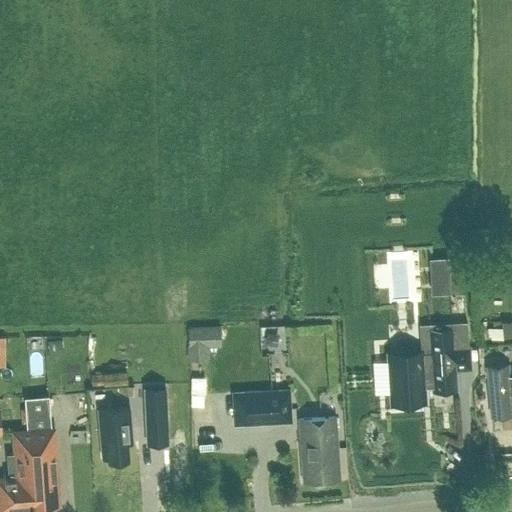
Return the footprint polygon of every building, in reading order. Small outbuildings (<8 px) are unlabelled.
[(445,257),(429,258),(431,292),(447,291),(445,257)] [(304,269),(321,269),(321,258),(304,258),(304,269)] [(511,336),(511,319),(501,320),(501,337),(511,336)] [(186,346),(187,360),(209,359),(208,347),(220,346),(219,324),(186,326),(188,346),(186,346)] [(454,388),(453,368),(470,367),(468,346),(452,347),(450,326),(429,328),(430,353),(420,354),(420,352),(388,354),(391,402),(423,400),(422,385),(432,384),(432,390),(454,388)] [(511,371),(507,372),(506,361),(486,362),(490,414),(511,411),(511,371)] [(126,384),(125,371),(103,372),(103,373),(90,374),(91,386),(126,384)] [(78,389),(64,390),(66,430),(80,429),(78,389)] [(163,389),(143,389),(144,444),(164,443),(163,389)] [(287,390),(234,393),(235,421),(274,419),(288,419),(288,410),(287,390)] [(26,429),(27,451),(34,451),(35,468),(28,469),(31,506),(58,504),(53,427),(50,427),(48,394),(24,396),(26,429)] [(107,458),(128,456),(126,440),(132,440),(129,409),(98,410),(101,456),(107,455),(107,458)] [(302,479),(339,477),(335,415),(298,417),(302,479)] [(10,507),(31,506),(28,469),(35,468),(34,451),(27,451),(26,429),(13,430),(14,453),(6,454),(8,475),(0,475),(0,507),(2,509),(8,509),(10,507)]
